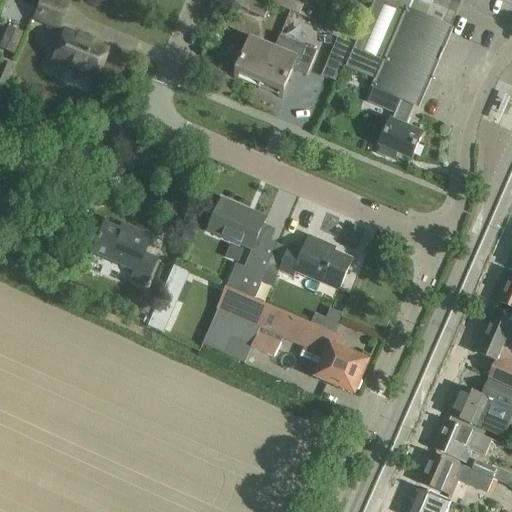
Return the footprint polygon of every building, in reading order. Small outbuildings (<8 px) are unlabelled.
[(60,29),(70,5),(56,0),(42,0),(35,19),(60,29)] [(269,9),(258,4),(247,0),(237,0),(235,6),(248,11),(247,12),(265,20),(269,9)] [(292,0),(272,0),(270,4),(311,20),(315,9),(292,0)] [(452,31),(434,23),(410,13),(415,0),(376,0),(347,68),(378,81),(369,101),(396,113),(387,135),(379,154),(395,161),(398,153),(412,159),(423,136),(407,129),(416,107),(419,108),(452,31)] [(8,28),(0,45),(0,49),(14,56),(24,35),(8,28)] [(63,32),(56,49),(49,68),(64,74),(66,68),(95,80),(108,51),(63,32)] [(275,49),(258,90),(281,99),(293,70),(307,76),(315,58),(317,52),(281,37),(276,49),(275,49)] [(248,52),(236,81),(258,90),(275,49),(247,38),(242,50),(248,52)] [(215,219),(210,230),(253,249),(245,267),(246,267),(245,268),(237,265),(228,287),(255,298),(266,273),(270,265),(278,245),(271,242),(275,232),(264,227),(266,223),(244,213),(245,210),(223,201),(215,219)] [(91,253),(109,261),(134,272),(131,278),(145,284),(156,260),(143,255),(150,237),(128,227),(125,233),(103,224),(91,253)] [(37,238),(33,249),(44,253),(48,242),(37,238)] [(278,245),(270,265),(282,270),(281,271),(293,276),(295,272),(321,284),(340,292),(353,261),(327,249),(329,246),(311,238),(305,252),(292,246),(290,250),(278,245)] [(270,265),(266,273),(278,278),(281,271),(282,270),(270,265)] [(511,277),(501,304),(511,308),(511,277)] [(219,308),(202,347),(225,357),(234,337),(277,356),(285,337),(327,355),(318,377),(355,394),(357,391),(360,390),(363,383),(361,380),(369,362),(333,347),(338,335),(255,298),(228,287),(219,308)] [(139,307),(137,311),(138,315),(142,317),(146,315),(148,311),(147,307),(143,305),(139,307)] [(490,378),(504,385),(511,388),(511,317),(497,311),(479,354),(497,362),(490,378)] [(148,323),(147,327),(162,334),(163,331),(168,320),(152,314),(148,323)] [(482,397),(464,388),(451,416),(483,431),(504,439),(511,418),(511,391),(488,382),(482,397)] [(465,464),(471,451),(485,458),(492,441),(467,430),(449,422),(436,451),(465,464)] [(487,495),(488,493),(492,495),(497,483),(472,471),(435,455),(422,484),(451,497),(457,482),(487,495)] [(511,477),(477,461),(472,471),(497,483),(510,488),(511,484),(511,477)] [(448,511),(453,502),(439,496),(421,488),(410,511),(448,511)]
